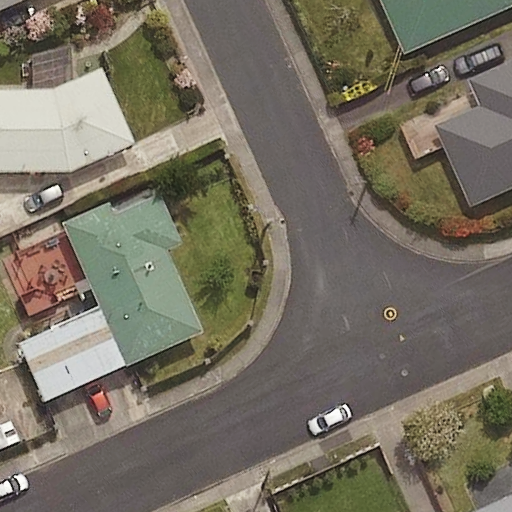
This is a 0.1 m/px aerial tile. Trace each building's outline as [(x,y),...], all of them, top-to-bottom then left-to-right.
[(511,0),(388,0),(409,46),(511,0)] [(511,54),(472,72),(484,100),(439,120),(474,200),(511,183),(511,54)] [(52,90),(0,89),(0,171),(69,171),(134,143),(100,68),(52,90)] [(107,203),(62,223),(125,365),(202,331),(165,248),(178,242),(157,194),(113,214),(107,203)] [(511,511),(511,495),(473,511),(511,511)]
